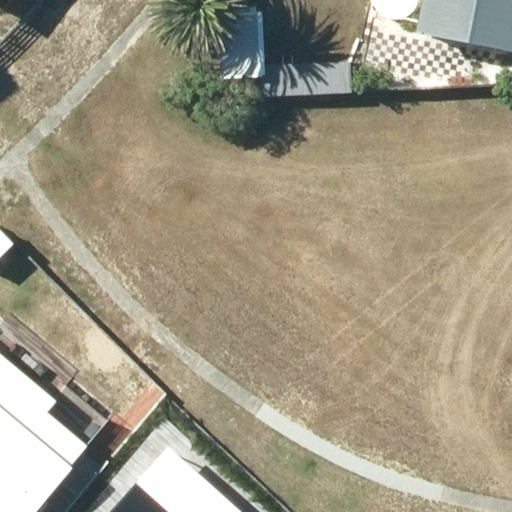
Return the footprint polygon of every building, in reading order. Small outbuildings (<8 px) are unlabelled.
[(511,0),(421,0),(417,25),(511,42),(511,0)] [(258,6),(217,7),(218,72),(259,71),(258,6)] [(348,57),(273,60),(274,90),(349,87),(348,57)] [(0,507),(5,511),(30,511),(91,440),(48,404),(55,395),(0,349),(0,507)] [(244,511),(161,445),(116,501),(94,484),(72,511),(244,511)]
